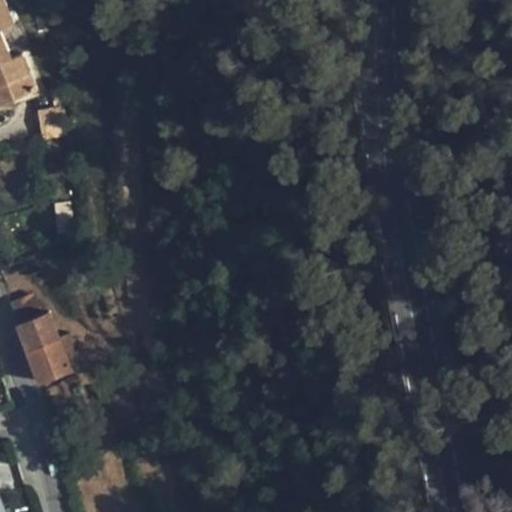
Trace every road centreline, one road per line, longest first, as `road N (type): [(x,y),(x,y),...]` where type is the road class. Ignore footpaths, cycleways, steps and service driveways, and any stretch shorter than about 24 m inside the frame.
road 1 (tertiary): [(382,0),(456,511)]
road 2 (residential): [(54,511),(0,300)]
